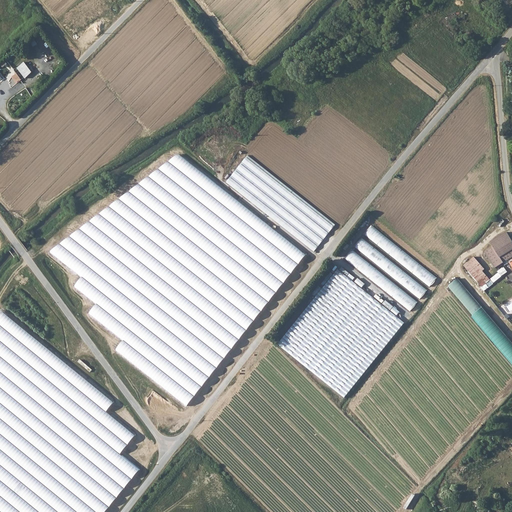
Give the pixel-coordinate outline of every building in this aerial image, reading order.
[(18,69),(27,78),(34,71),(25,62),(18,69)] [(17,73),(12,77),(18,84),(23,80),(17,73)] [(308,258),(180,154),(51,252),(82,278),(75,287),(97,305),(90,314),(124,341),(116,350),(186,407),(308,258)] [(312,252),(334,225),(247,156),(226,183),(312,252)] [(502,209),(481,237),(484,240),(506,212),(502,209)] [(364,234),(401,262),(403,260),(406,262),(411,255),(371,225),(364,234)] [(501,241),(509,235),(506,230),(498,236),(501,241)] [(501,241),(498,236),(490,242),(492,245),(484,250),(495,266),(511,255),(511,239),(509,235),(501,241)] [(396,271),(399,266),(361,237),(354,246),(391,274),(394,270),(396,271)] [(391,279),(352,250),(345,259),(383,288),(387,284),(391,279)] [(475,255),(463,265),(482,287),(491,279),(483,270),(486,268),(475,255)] [(337,270),(279,344),(345,398),(404,323),(337,270)] [(449,286),(511,361),(511,342),(459,278),(449,286)] [(115,403),(1,310),(0,311),(0,511),(107,511),(140,471),(121,456),(136,436),(107,413),(115,403)]
